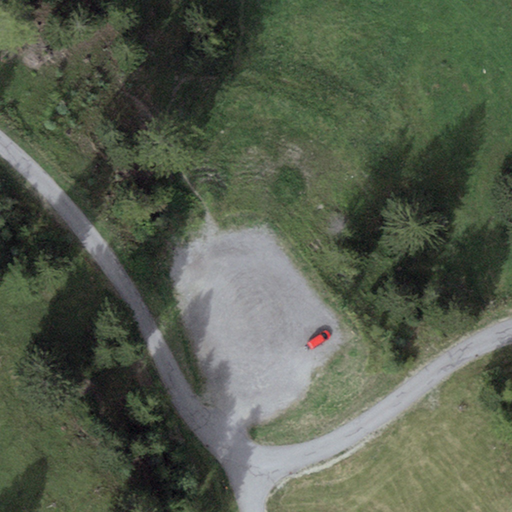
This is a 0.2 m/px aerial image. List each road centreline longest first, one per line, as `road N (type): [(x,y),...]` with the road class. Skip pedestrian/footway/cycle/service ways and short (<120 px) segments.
road 1 (unclassified): [(511,330),(479,344),(369,429),(314,458),(252,464),(196,423),(123,283),(65,208),(0,148)]
road 2 (track): [(486,112),(470,236),(481,277),(511,314)]
